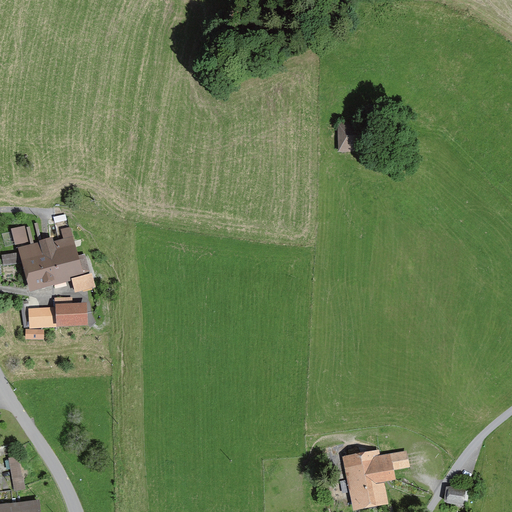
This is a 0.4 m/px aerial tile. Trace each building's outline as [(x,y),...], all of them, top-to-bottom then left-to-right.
[(341,147),(360,147),(360,125),(341,126),(341,147)] [(17,244),(27,241),(24,229),(14,231),(17,244)] [(52,246),(50,241),(24,248),(30,273),(33,285),(80,273),(72,246),(74,245),(74,243),(70,229),(62,231),(65,243),(52,246)] [(81,254),(83,268),(89,267),(86,253),(81,254)] [(20,261),(19,254),(4,257),(5,263),(20,261)] [(91,276),(74,280),(76,289),(81,289),(93,285),(91,276)] [(72,299),(56,299),(56,307),(60,307),(60,321),(73,321),(73,325),(85,325),(84,305),(72,306),(72,299)] [(55,328),(54,310),(39,311),(40,328),(55,328)] [(26,330),(26,339),(44,339),(44,330),(26,330)] [(408,467),(405,452),(378,457),(377,451),(349,457),(358,504),(381,500),(377,480),(392,477),(390,471),(408,467)] [(15,490),(24,488),(18,457),(9,459),(15,490)] [(13,500),(12,490),(0,492),(2,502),(13,500)] [(462,490),(462,492),(452,491),(451,500),(467,502),(469,491),(462,490)] [(39,511),(39,503),(10,506),(10,511),(39,511)]
